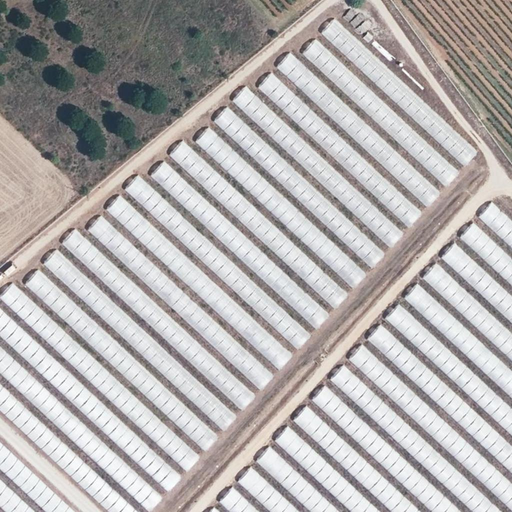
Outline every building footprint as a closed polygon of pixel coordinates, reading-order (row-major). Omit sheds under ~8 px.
[(360,12),(350,19),(361,33),(370,27),(360,12)] [(344,55),(357,41),(333,17),(320,30),(344,55)] [(313,38),(301,51),(354,99),(365,86),(313,38)] [(328,112),(340,99),(287,52),(275,65),(328,112)] [(231,99),(286,149),(298,135),(243,85),(231,99)] [(279,155),(225,105),(212,119),(266,169),(279,155)] [(463,165),(476,151),(449,125),(436,139),(463,165)] [(207,126),(194,139),(237,179),(250,166),(207,126)] [(180,140),(168,153),(222,202),(234,189),(180,140)] [(427,166),(445,184),(458,172),(439,153),(427,166)] [(150,173),(196,214),(208,201),(161,160),(150,173)] [(123,186),(199,257),(211,244),(136,173),(123,186)] [(420,175),(409,187),(428,204),(439,192),(420,175)] [(118,193),(105,207),(279,369),(292,355),(118,193)] [(409,222),(417,212),(412,208),(404,217),(409,222)] [(86,228),(261,388),(274,375),(99,214),(86,228)] [(371,228),(389,246),(402,233),(385,215),(371,228)] [(511,259),(470,221),(457,235),(511,284),(511,259)] [(60,241),(129,304),(135,297),(130,292),(137,285),(73,227),(60,241)] [(452,241),(438,256),(511,322),(511,301),(508,298),(511,294),(452,241)] [(360,253),(372,265),(384,254),(372,242),(360,253)] [(94,310),(107,297),(55,247),(42,261),(94,310)] [(511,333),(434,262),(421,276),(511,360),(511,333)] [(35,268),(24,281),(63,315),(74,303),(35,268)] [(11,281),(0,292),(0,295),(52,345),(65,332),(11,281)] [(402,297),(511,397),(511,370),(415,282),(402,297)] [(299,312),(316,327),(329,314),(311,298),(299,312)] [(384,318),(511,434),(511,406),(494,390),(493,391),(426,330),(425,331),(396,304),(384,318)] [(0,335),(28,361),(41,347),(0,309),(0,335)] [(511,473),(511,446),(379,322),(366,337),(511,473)] [(360,344),(346,359),(511,509),(511,482),(496,467),(360,344)] [(0,346),(0,354),(11,364),(6,370),(7,371),(16,360),(0,346)] [(506,511),(497,504),(495,506),(342,364),(329,377),(473,511),(506,511)] [(252,397),(220,368),(209,379),(242,409),(252,397)] [(0,383),(0,408),(6,414),(18,400),(0,383)] [(462,511),(322,385),(309,399),(433,511),(462,511)] [(223,429),(236,416),(209,390),(206,393),(201,387),(191,398),(223,429)] [(182,428),(205,449),(217,436),(193,415),(182,428)] [(359,511),(405,428),(384,429),(382,430),(394,436),(360,438),(362,433),(361,433),(346,459),(338,455),(345,469),(271,471),(280,488),(245,470),(244,472),(262,511),(359,511)] [(185,470),(199,457),(184,442),(170,455),(185,470)] [(0,444),(0,467),(47,511),(48,511),(60,500),(0,444)] [(146,469),(166,491),(180,478),(159,456),(146,469)] [(35,511),(0,479),(0,505),(7,511),(35,511)] [(145,481),(132,494),(148,510),(161,498),(145,481)] [(109,511),(137,511),(115,492),(102,506),(109,511)]
